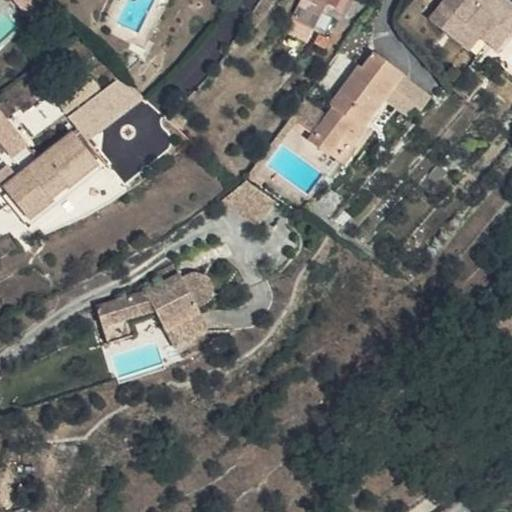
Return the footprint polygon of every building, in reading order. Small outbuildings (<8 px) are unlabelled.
[(324,0),(317,11),(337,24),(348,31),(368,0),(324,0)] [(511,0),(510,0),(506,6),(500,14),(493,8),(499,0),(498,0),(451,0),(466,12),(449,33),(488,66),(502,52),(511,41),(511,0)] [(506,6),(499,0),(493,8),(500,14),(506,6)] [(321,47),(337,24),(317,11),(301,36),(321,47)] [(511,41),(502,52),(511,59),(511,41)] [(365,137),(375,144),(416,88),(389,70),(378,84),(373,81),(345,119),(348,121),(341,130),(328,148),(323,155),(341,168),(354,150),(365,137)] [(104,90),(122,116),(149,98),(121,75),(104,90)] [(122,116),(104,90),(69,116),(88,142),(122,116)] [(0,108),(0,136),(19,156),(33,142),(0,108)] [(328,148),(341,130),(317,112),(304,130),(311,135),(328,148)] [(99,160),(74,130),(6,183),(30,213),(99,160)] [(266,197),(279,180),(294,158),(311,135),(304,130),(269,177),(256,191),(266,197)] [(382,149),(375,144),(365,137),(354,150),(371,164),(382,149)] [(139,331),(191,305),(203,323),(232,303),(229,299),(231,297),(233,294),(235,291),(236,288),(236,285),(235,280),(234,278),(232,275),(230,273),(227,271),(223,270),(219,269),(214,271),(211,272),(202,260),(186,271),(192,280),(176,292),(130,312),(139,331)] [(232,303),(203,323),(214,340),(243,320),(232,303)]
